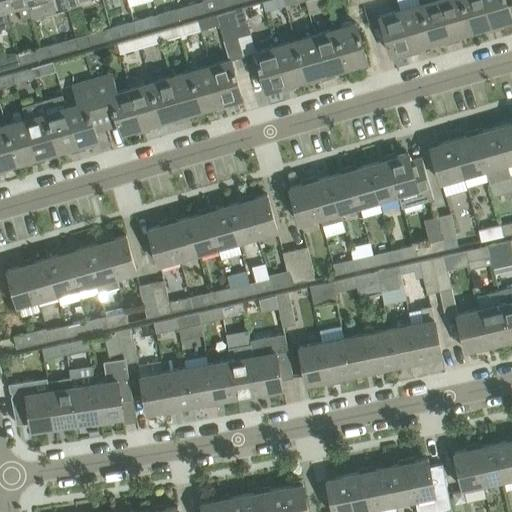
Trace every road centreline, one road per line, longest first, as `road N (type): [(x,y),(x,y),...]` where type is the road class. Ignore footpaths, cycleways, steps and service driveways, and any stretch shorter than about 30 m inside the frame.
road 1 (residential): [(0,199),(511,61)]
road 2 (residential): [(7,478),(511,382)]
